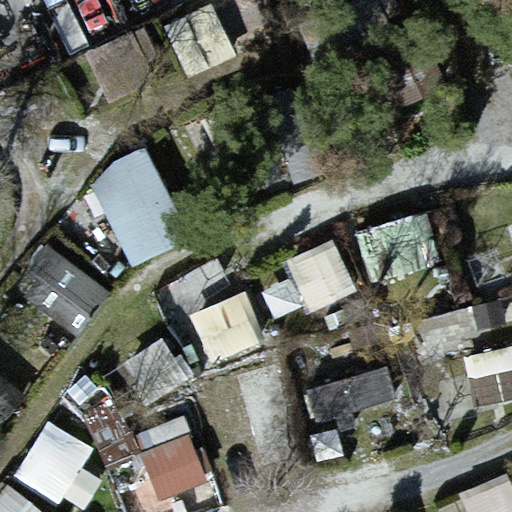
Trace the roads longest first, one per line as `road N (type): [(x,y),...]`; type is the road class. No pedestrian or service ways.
road 1 (track): [(361,511),(511,449)]
road 2 (track): [(0,257),(14,242),(18,161),(0,147)]
